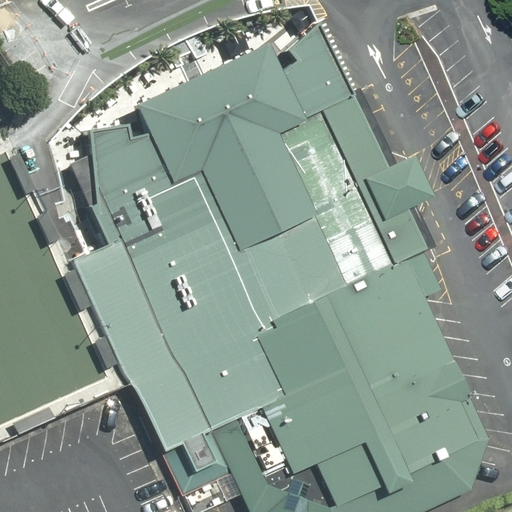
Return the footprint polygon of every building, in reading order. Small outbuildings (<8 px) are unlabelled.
[(375,169),(309,22),(275,52),(284,63),(268,74),(254,46),(122,108),(134,135),(119,138),(117,126),(77,132),(85,207),(78,210),(96,247),(65,262),(152,453),(156,451),(176,495),(221,476),(238,511),(419,511),(463,492),(481,440),(396,260),(424,248),(404,207),(420,199),(400,158),(375,169)] [(16,150),(6,155),(21,191),(32,186),(16,150)] [(46,210),(36,215),(46,239),(56,235),(46,210)] [(72,268),(61,272),(77,308),(87,304),(72,268)] [(104,335),(94,340),(105,364),(115,360),(104,335)] [(14,420),(18,429),(53,414),(49,404),(14,420)]
